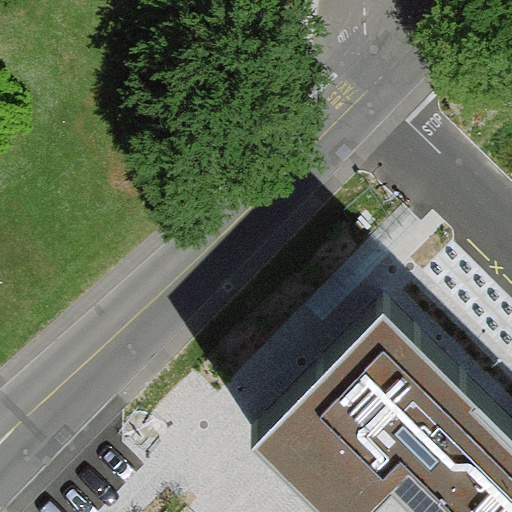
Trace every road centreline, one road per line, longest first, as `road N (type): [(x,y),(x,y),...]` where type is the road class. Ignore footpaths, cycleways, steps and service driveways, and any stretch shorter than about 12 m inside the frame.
road 1 (residential): [(0,444),(364,93)]
road 2 (residential): [(364,93),(511,235)]
road 3 (residential): [(364,93),(456,0)]
